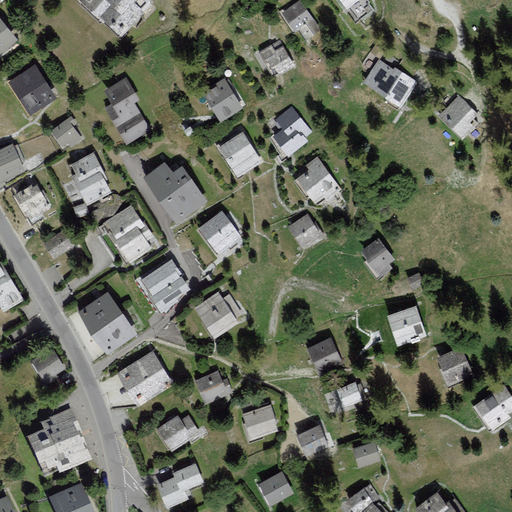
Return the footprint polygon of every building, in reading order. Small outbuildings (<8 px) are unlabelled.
[(145,0),(79,0),(76,3),(117,41),(142,15),(146,22),(156,11),(145,0)] [(321,31),(299,1),(279,13),(292,35),(297,32),(304,42),(321,31)] [(0,57),(16,44),(0,24),(0,57)] [(279,41),(257,51),(271,78),(293,67),(279,41)] [(394,70),(378,61),(362,84),(400,112),(417,83),(396,67),(394,70)] [(54,99),(35,66),(6,83),(25,116),(54,99)] [(241,108),(224,79),(199,94),(216,123),(241,108)] [(123,81),(101,92),(108,107),(102,111),(123,147),(149,134),(131,105),(134,103),(123,81)] [(457,94),(435,115),(460,140),(481,119),(457,94)] [(290,108),(272,119),(276,125),(269,130),(272,135),(270,136),(285,158),(307,143),(304,139),(311,134),(290,108)] [(70,118),(48,132),(63,153),(81,141),(71,130),(76,126),(70,118)] [(261,164),(239,133),(216,149),(237,181),(261,164)] [(10,145),(0,149),(0,182),(21,175),(18,168),(25,165),(16,146),(11,148),(10,145)] [(91,154),(67,166),(72,176),(68,178),(71,186),(82,205),(70,210),(75,220),(87,215),(84,207),(109,194),(102,183),(106,180),(103,173),(101,174),(91,154)] [(306,170),(293,180),(311,204),(323,196),(324,199),(338,190),(315,159),(304,166),(306,170)] [(162,164),(140,177),(169,226),(205,204),(178,167),(169,173),(162,164)] [(15,214),(28,236),(51,223),(38,201),(15,214)] [(130,206),(96,229),(123,270),(151,250),(145,243),(152,238),(130,206)] [(220,212),(195,230),(220,264),(245,245),(220,212)] [(306,216),(285,229),(301,252),(323,238),(314,224),(311,225),(306,216)] [(41,245),(52,261),(71,248),(61,233),(41,245)] [(377,240),(357,254),(376,280),(390,270),(388,266),(393,262),(377,240)] [(163,262),(144,276),(160,297),(179,284),(163,262)] [(0,311),(20,301),(0,269),(0,311)] [(418,275),(405,280),(409,292),(422,287),(418,275)] [(104,294),(75,313),(103,356),(132,337),(104,294)] [(217,294),(191,308),(211,340),(244,320),(228,296),(221,300),(217,294)] [(413,305),(386,315),(398,346),(425,336),(413,305)] [(328,339),(305,350),(315,374),(339,364),(328,339)] [(48,348),(27,360),(42,385),(63,373),(48,348)] [(458,348),(433,359),(446,390),(471,379),(458,348)] [(149,351),(112,373),(133,408),(170,386),(149,351)] [(217,372),(193,381),(204,405),(231,394),(224,380),(221,382),(217,372)] [(352,383),(332,391),(340,409),(366,400),(359,384),(353,387),(352,383)] [(511,399),(503,387),(470,408),(488,432),(509,418),(507,415),(511,411),(511,399)] [(269,405),(239,414),(247,441),(278,432),(269,405)] [(40,434),(21,442),(33,470),(39,468),(43,474),(51,471),(54,478),(88,461),(82,450),(84,449),(78,437),(80,436),(68,410),(45,421),(46,423),(37,426),(40,434)] [(176,416),(154,430),(169,454),(200,434),(188,415),(179,420),(176,416)] [(295,436),(304,458),(328,448),(319,426),(295,436)] [(351,450),(356,469),(379,463),(373,444),(351,450)] [(181,473),(187,486),(206,478),(198,460),(179,468),(181,473)] [(279,471),(255,483),(266,505),(290,493),(279,471)] [(155,485),(165,508),(191,496),(187,486),(181,473),(155,485)] [(370,484),(343,499),(352,511),(387,511),(378,501),(378,496),(370,484)] [(91,511),(80,486),(46,500),(51,511),(91,511)] [(435,490),(412,505),(416,511),(464,511),(453,496),(443,501),(435,490)] [(10,511),(6,500),(0,501),(0,511),(10,511)]
